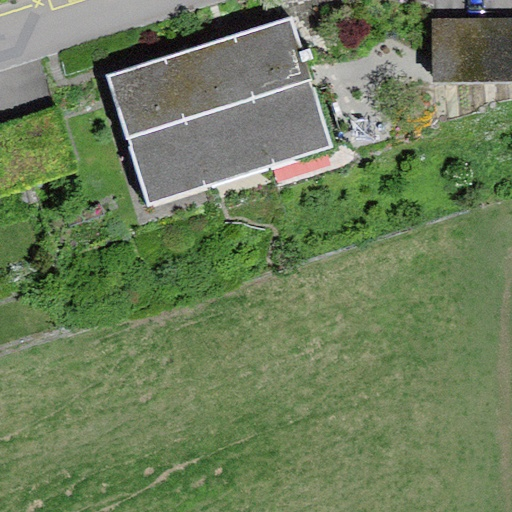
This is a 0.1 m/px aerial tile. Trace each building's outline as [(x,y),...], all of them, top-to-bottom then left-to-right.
[(328,161),(292,34),(230,52),(267,179),(328,161)] [(511,34),(438,34),(438,90),(511,90),(511,34)] [(267,179),(230,52),(168,70),(205,197),(267,179)] [(205,197),(168,70),(106,88),(143,214),(205,197)] [(62,109),(0,127),(0,193),(80,168),(62,109)]
